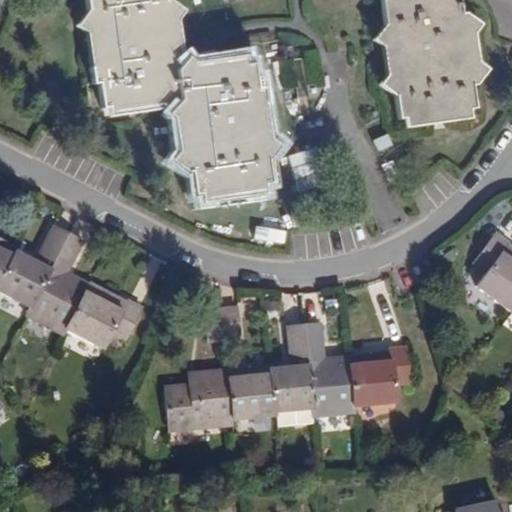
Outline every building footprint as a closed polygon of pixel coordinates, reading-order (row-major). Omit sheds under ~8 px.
[(90,0),(101,65),(96,66),(98,84),(104,83),(107,108),(123,106),(124,111),(169,104),(180,114),(189,163),(190,175),(195,174),(198,196),(212,194),(214,200),(261,192),(261,186),(276,184),(268,136),(264,107),(270,106),(269,100),(267,87),(261,88),(258,64),(243,66),(242,61),(198,68),(182,56),(172,0),(90,0)] [(461,0),(382,0),(389,38),(401,115),(416,113),(418,118),(463,112),(462,107),(477,104),(472,70),(476,68),(470,26),(466,27),(461,0)] [(61,227),(47,254),(58,261),(72,233),(61,227)] [(482,278),(511,299),(511,238),(511,239),(511,238),(511,233),(504,228),(482,257),(492,265),(482,278)] [(89,241),(72,233),(58,261),(50,278),(34,309),(31,315),(67,334),(70,328),(93,284),(77,276),(75,279),(69,276),(76,263),(78,263),(89,241)] [(0,289),(5,279),(19,253),(21,248),(0,237),(0,289)] [(44,275),(47,267),(19,253),(5,279),(0,289),(0,291),(34,309),(50,278),(44,275)] [(133,304),(93,284),(70,328),(110,348),(116,334),(130,341),(147,309),(134,302),(133,304)] [(245,337),(242,306),(226,308),(230,339),(245,337)] [(211,310),(215,341),(230,339),(226,308),(211,310)] [(359,411),(359,407),(354,357),(336,359),(337,363),(329,364),(327,345),(330,345),(327,322),(309,324),(317,406),(318,415),(359,411)] [(300,356),(301,366),(275,369),(280,410),(317,406),(309,324),(294,325),(298,356),(300,356)] [(396,349),(396,352),(354,357),(359,407),(401,403),(400,395),(415,393),(410,347),(396,349)] [(280,416),(280,410),(275,369),(274,365),(233,370),(236,400),(238,420),(280,416)] [(200,428),(200,424),(238,420),(236,400),(233,370),(201,373),(203,389),(196,390),(195,385),(170,388),(175,431),(200,428)] [(0,412),(9,405),(0,394),(0,412)] [(506,511),(503,498),(461,509),(461,511),(506,511)]
